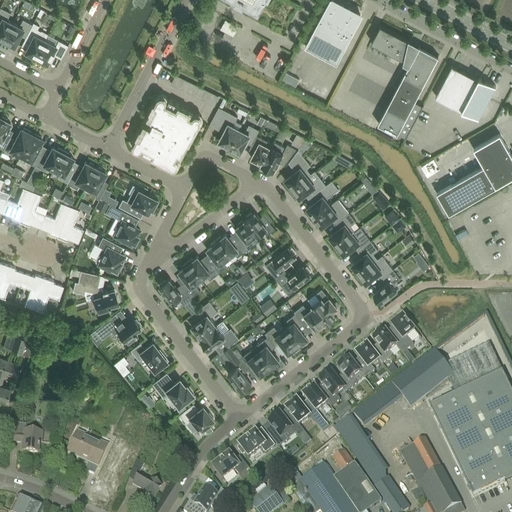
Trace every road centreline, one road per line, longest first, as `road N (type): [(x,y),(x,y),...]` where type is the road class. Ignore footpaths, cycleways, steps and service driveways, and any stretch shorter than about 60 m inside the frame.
road 1 (residential): [(256,182),(361,315),(238,418)]
road 2 (residential): [(152,253),(138,286),(238,418)]
road 3 (residential): [(106,148),(184,0)]
road 4 (unknown): [(312,0),(283,47),(193,0)]
road 5 (unclassified): [(380,0),(511,69)]
road 6 (residential): [(152,253),(180,242),(256,182)]
road 7 (unknown): [(505,199),(472,232),(490,266),(500,264),(504,233)]
road 8 (residential): [(238,418),(199,453),(163,511)]
